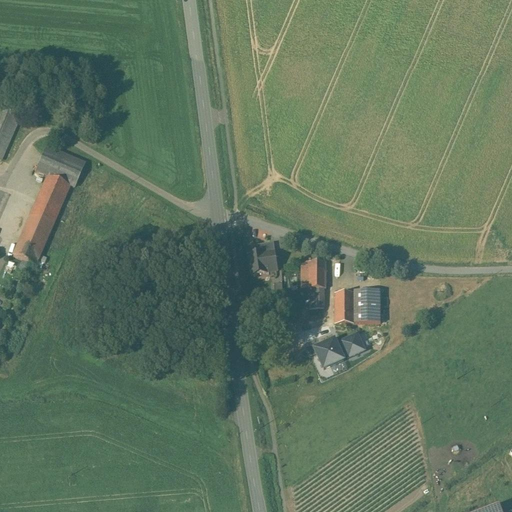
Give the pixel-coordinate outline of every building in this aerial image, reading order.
[(0,111),(0,162),(1,163),(19,120),(0,111)] [(83,166),(46,150),(36,174),(47,179),(69,188),(73,190),(83,166)] [(47,179),(30,218),(52,228),(69,188),(47,179)] [(52,228),(30,218),(12,259),(34,268),(52,228)] [(262,248),(256,249),(256,254),(257,256),(249,258),(252,277),(267,274),(276,272),(274,254),(273,254),(272,246),(268,247),(267,247),(262,248)] [(325,264),(303,264),(303,279),(309,279),(309,321),(323,321),(323,291),(325,291),(325,264)] [(380,294),(354,294),(354,326),(380,326),(380,294)] [(354,296),(335,296),(335,326),(354,326),(354,296)] [(320,329),(298,332),(300,345),(308,344),(308,345),(322,343),(320,329)] [(327,369),(368,353),(360,334),(341,342),(340,339),(318,348),(327,369)] [(300,345),(284,348),(286,366),(301,364),(301,365),(310,363),(308,345),(308,344),(300,345)]
